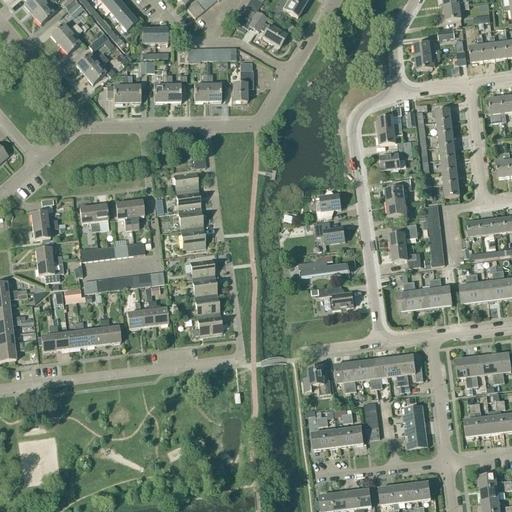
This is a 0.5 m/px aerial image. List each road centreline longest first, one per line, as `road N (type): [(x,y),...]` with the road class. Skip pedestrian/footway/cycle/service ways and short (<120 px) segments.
road 1 (residential): [(0,390),(240,360),(229,266)]
road 2 (residential): [(381,342),(352,126),(394,94)]
road 3 (residential): [(140,128),(155,263),(83,272)]
road 4 (residential): [(288,75),(232,40),(190,42),(152,0)]
road 5 (residential): [(447,464),(431,336)]
road 6 (residential): [(0,25),(81,125)]
road 7 (residential): [(324,480),(447,464)]
road 8 (residential): [(484,207),(468,85)]
road 9 (residential): [(222,247),(206,127)]
